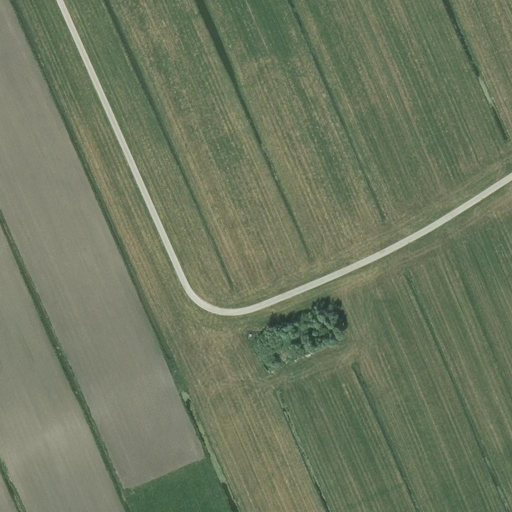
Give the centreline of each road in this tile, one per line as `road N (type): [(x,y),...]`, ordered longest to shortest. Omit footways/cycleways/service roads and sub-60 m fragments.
road 1 (track): [(511,178),(421,235),(308,290),(247,312),(220,312),(187,289),(59,0)]
road 2 (track): [(197,302),(182,364),(140,411),(175,511)]
